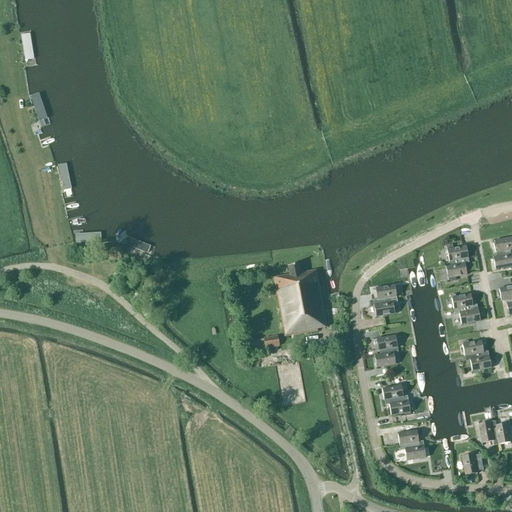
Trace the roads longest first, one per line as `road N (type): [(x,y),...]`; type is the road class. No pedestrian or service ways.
road 1 (residential): [(511,494),(438,489),(390,471),(373,439),(357,350),(361,281),(395,253),(471,217)]
road 2 (unclassified): [(313,487),(295,456),(212,389),(129,351),(0,313)]
road 3 (track): [(51,266),(6,48)]
road 4 (residential): [(496,341),(471,217)]
